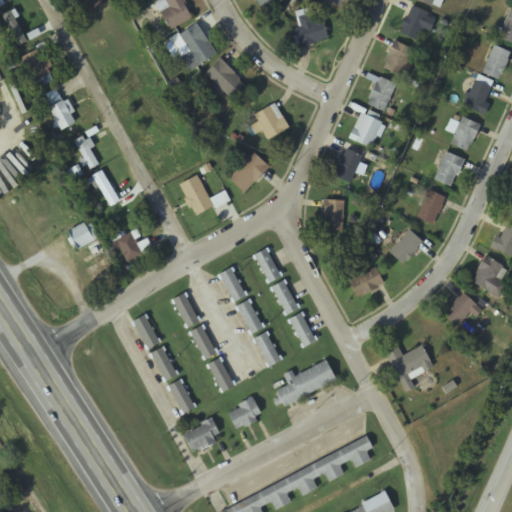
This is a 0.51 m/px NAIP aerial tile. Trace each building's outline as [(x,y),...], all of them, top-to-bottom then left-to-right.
[(164,0),(155,5),(170,32),(195,19),(184,0),(164,0)] [(328,0),(341,9),(347,0),(328,0)] [(437,19),(412,8),(400,34),(417,42),(423,30),(431,33),(437,19)] [(511,11),(509,11),(499,40),(511,43),(511,11)] [(297,30),(300,48),(329,44),(326,23),(314,25),(313,16),(300,18),(302,29),(297,30)] [(28,42),(15,21),(7,26),(20,47),(28,42)] [(191,73),(218,56),(199,26),(172,43),(191,73)] [(414,65),(410,64),(415,50),(394,42),(384,71),(409,80),(414,65)] [(500,81),(511,55),(511,54),(495,46),(483,73),(500,81)] [(58,81),(42,49),(23,59),(39,90),(58,81)] [(116,63),(135,95),(143,90),(123,58),(116,63)] [(207,75),(233,101),(247,86),(222,61),(207,75)] [(497,86),(479,77),(464,106),(482,116),(497,86)] [(368,105),(385,113),(398,87),(380,78),(368,105)] [(76,126),(60,90),(46,96),(62,132),(76,126)] [(257,117),(272,141),(291,129),(276,105),(257,117)] [(350,140),(373,151),(386,125),(363,114),(350,140)] [(450,144),(468,153),(482,127),(464,118),(450,144)] [(76,143),(91,171),(100,166),(85,138),(76,143)] [(364,158),(347,150),(334,178),(351,186),(364,158)] [(453,189),(465,162),(447,153),(435,181),(453,189)] [(230,180),(245,194),(270,169),(255,154),(230,180)] [(92,181),(113,208),(122,201),(101,174),(92,181)] [(181,187),(197,219),(230,202),(226,194),(210,202),(199,178),(181,187)] [(433,227),(447,200),(431,191),(417,218),(433,227)] [(324,233),(345,233),(345,201),(324,201),(324,233)] [(77,250),(98,242),(91,224),(70,232),(77,250)] [(492,249),(511,258),(511,227),(508,225),(501,239),(497,237),(492,249)] [(404,266),(425,245),(412,231),(390,253),(404,266)] [(117,242),(127,264),(143,257),(133,235),(117,242)] [(89,251),(96,263),(106,257),(99,246),(89,251)] [(254,258),(270,285),(283,278),(266,251),(254,258)] [(504,268),(488,257),(471,282),(498,300),(506,289),(495,281),(504,268)] [(386,286),(376,269),(351,282),(360,300),(386,286)] [(247,298),(233,270),(220,276),(234,304),(247,298)] [(274,288),(285,317),(298,312),(287,283),(274,288)] [(472,314),(479,320),(485,314),(464,294),(443,316),(456,329),(472,314)] [(188,330),(200,323),(184,296),(172,303),(188,330)] [(263,331),(251,302),(239,307),(250,336),(263,331)] [(318,342),(302,315),(290,322),(305,349),(318,342)] [(147,352),(160,346),(147,317),(134,323),(147,352)] [(191,333),(204,361),(216,356),(204,328),(191,333)] [(255,341),(270,368),(282,362),(267,334),(255,341)] [(403,357),(400,349),(388,354),(400,383),(433,370),(424,348),(403,357)] [(179,376),(164,349),(151,356),(166,383),(179,376)] [(207,367),(223,394),(236,386),(220,360),(207,367)] [(295,377),(293,372),(285,376),(290,387),(277,393),(284,408),(338,383),(328,362),(295,377)] [(197,408),(180,381),(168,389),(185,416),(197,408)] [(228,413),(238,432),(264,419),(254,400),(228,413)] [(184,435),(192,454),(222,441),(214,422),(184,435)] [(222,510),(222,511),(262,511),(262,509),(273,504),(276,511),(293,505),(289,496),(299,491),(302,498),(317,491),(313,482),(325,476),(329,484),(345,477),(341,467),(352,462),(356,470),(371,463),(367,453),(373,450),(370,442),(222,510)] [(356,511),(394,511),(388,497),(356,511)]
